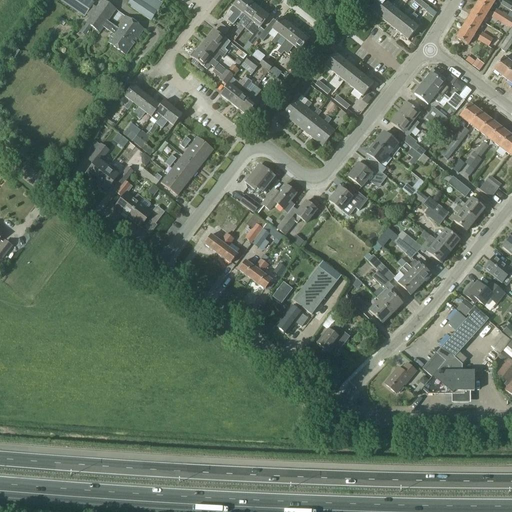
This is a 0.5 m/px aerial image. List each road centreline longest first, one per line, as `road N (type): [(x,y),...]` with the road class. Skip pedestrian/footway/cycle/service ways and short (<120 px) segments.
road 1 (motorway): [(511,481),(0,458)]
road 2 (motorway): [(0,484),(511,506)]
road 3 (residential): [(337,409),(511,206)]
road 4 (residential): [(428,47),(326,172),(304,176),(267,146),(252,146)]
road 5 (secondary): [(337,409),(154,269)]
road 6 (residential): [(209,0),(166,66),(252,146)]
road 7 (secondary): [(154,269),(0,151)]
road 8 (secondary): [(511,416),(389,418),(337,409)]
road 9 (residential): [(252,146),(154,269)]
